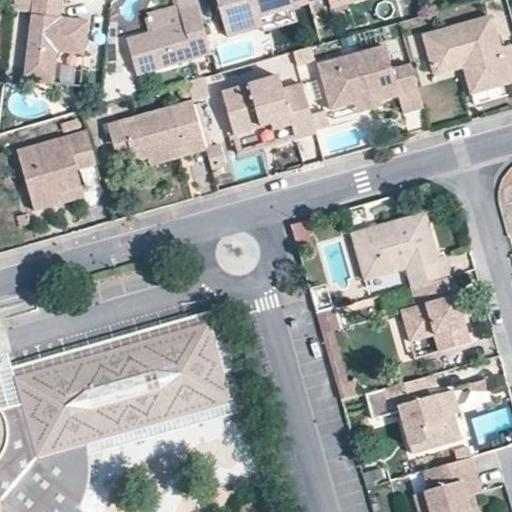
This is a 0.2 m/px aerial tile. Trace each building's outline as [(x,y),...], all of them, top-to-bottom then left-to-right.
[(86,5),(64,0),(40,0),(23,79),(68,88),(86,5)] [(299,0),(222,0),(230,26),(301,6),(299,0)] [(511,46),(504,12),(424,31),(441,98),(511,80),(511,46)] [(194,16),(117,39),(129,76),(205,52),(194,16)] [(397,49),(321,72),(339,132),(416,109),(397,49)] [(294,72),(232,90),(246,141),(309,123),(294,72)] [(189,103),(107,125),(119,170),(201,148),(189,103)] [(87,136),(14,153),(25,200),(98,183),(87,136)] [(426,211),(352,233),(364,275),(409,261),(423,307),(405,312),(413,337),(433,331),(439,351),(471,342),(444,251),(438,253),(426,211)] [(0,484),(28,456),(226,401),(206,322),(149,338),(152,346),(72,367),(70,358),(9,375),(15,402),(0,405),(0,484)] [(422,375),(385,385),(391,406),(403,403),(416,451),(462,439),(452,404),(443,407),(439,394),(428,397),(422,375)] [(470,384),(469,404),(488,405),(488,384),(470,384)] [(470,460),(425,472),(430,490),(424,492),(429,511),(469,511),(465,495),(479,492),(470,460)]
